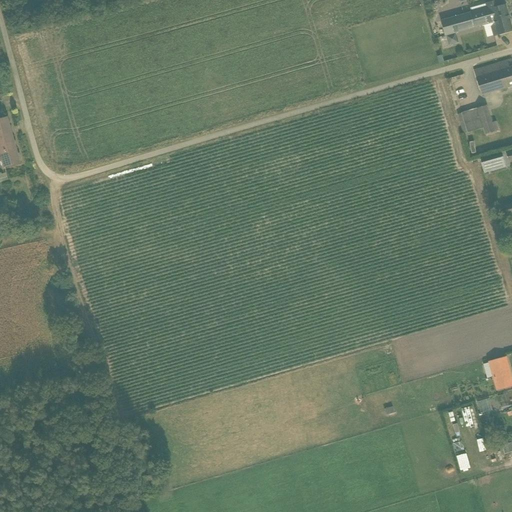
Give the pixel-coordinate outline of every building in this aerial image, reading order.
[(511,30),(505,6),(500,7),(498,1),(486,4),(487,7),(471,12),(471,13),(441,21),(445,36),(495,22),(496,26),(492,28),(494,36),(498,35),(511,30)] [(507,61),(475,71),(482,95),(508,87),(511,85),(511,67),(509,69),(507,61)] [(492,123),(490,115),(460,124),(463,134),(483,128),(485,135),(499,131),(496,122),(492,123)] [(17,154),(7,118),(0,119),(0,159),(0,160),(3,160),(5,167),(20,163),(19,161),(21,160),(19,153),(17,154)] [(504,164),(503,156),(482,162),(483,170),(504,164)] [(488,362),(496,391),(511,386),(511,378),(506,357),(488,362)] [(504,454),(511,452),(511,442),(502,445),(504,454)]
